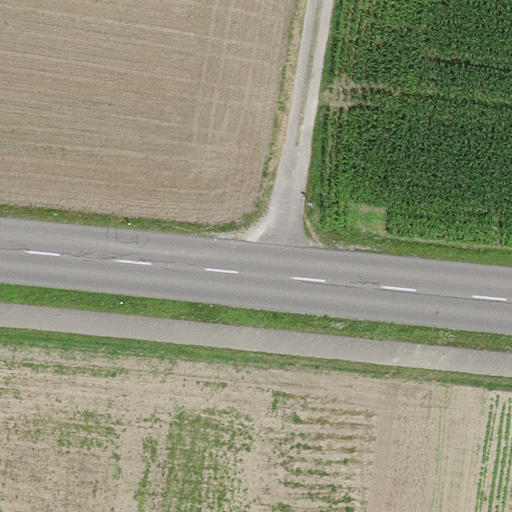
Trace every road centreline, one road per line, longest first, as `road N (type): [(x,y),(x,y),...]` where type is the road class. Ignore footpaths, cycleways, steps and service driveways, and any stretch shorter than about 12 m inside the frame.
road 1 (tertiary): [(511,300),(0,246)]
road 2 (track): [(317,0),(272,276)]
